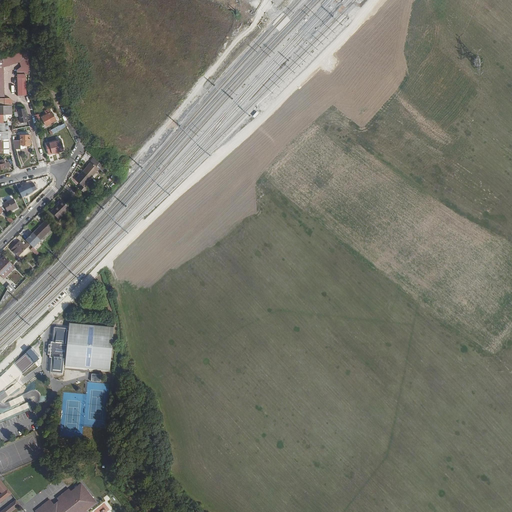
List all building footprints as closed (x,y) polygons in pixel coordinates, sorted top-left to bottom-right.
[(0,58),(0,97),(6,97),(5,68),(19,63),(21,67),(16,70),(28,73),(28,49),(0,58)] [(16,74),(18,96),(26,96),(25,75),(28,75),(28,73),(16,70),(16,74)] [(0,152),(8,154),(8,123),(8,120),(12,120),(12,106),(0,105),(0,152)] [(45,116),(42,117),(46,125),(56,120),(51,111),(50,112),(49,108),(43,111),(45,116)] [(19,110),(21,121),(28,119),(27,115),(24,109),(19,110)] [(20,141),(20,144),(30,145),(30,135),(28,135),(28,132),(24,132),(24,135),(20,135),(20,141)] [(58,142),(42,145),(44,156),(60,153),(58,142)] [(95,160),(83,172),(89,178),(91,180),(100,170),(98,167),(100,165),(95,160)] [(74,179),(80,184),(81,186),(89,178),(83,172),(82,171),(74,179)] [(21,198),(33,193),(29,184),(17,189),(21,198)] [(0,208),(5,212),(5,213),(11,209),(11,210),(17,208),(15,203),(13,203),(12,200),(4,204),(0,206),(0,208)] [(62,200),(51,211),(58,219),(70,207),(62,200)] [(46,220),(33,233),(40,240),(53,227),(46,220)] [(32,233),(25,241),(33,248),(40,241),(32,233)] [(20,241),(11,249),(17,256),(26,247),(29,245),(26,243),(24,245),(20,241)] [(26,247),(17,256),(20,258),(29,250),(26,247)] [(0,274),(3,278),(9,273),(8,271),(10,269),(12,270),(14,267),(4,256),(0,259),(0,274)] [(7,289),(0,301),(0,304),(15,289),(9,284),(6,287),(7,289)] [(65,368),(69,321),(67,321),(66,332),(64,331),(64,329),(52,328),(51,342),(48,342),(47,358),(49,358),(48,373),(61,374),(62,366),(63,366),(63,368),(65,368)] [(108,371),(112,325),(69,321),(65,368),(108,371)] [(99,382),(100,374),(91,373),(90,381),(99,382)] [(84,511),(83,511),(93,503),(78,485),(69,493),(67,491),(63,494),(64,496),(61,498),(60,496),(56,500),(58,502),(45,511),(84,511)] [(0,503),(12,494),(8,489),(3,493),(0,495),(0,503)] [(0,511),(9,511),(19,504),(16,500),(0,511)]
